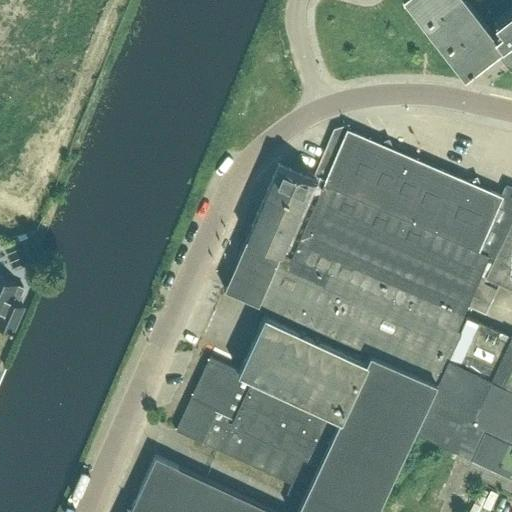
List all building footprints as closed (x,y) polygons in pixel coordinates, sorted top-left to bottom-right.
[(467,0),(405,0),(460,72),(495,45),(505,58),(511,53),(511,2),(485,23),(467,0)] [(305,488),(293,511),(374,511),(412,429),(511,475),(511,336),(510,335),(510,334),(477,319),(462,351),(495,365),(489,377),(446,357),(460,328),(456,327),(466,304),(480,273),(498,282),(511,287),(511,184),(506,183),(501,193),(347,126),(348,123),(348,121),(334,126),(311,177),(277,162),(222,287),(369,350),(364,361),(336,420),(250,380),(251,376),(237,369),(208,355),(175,427),(305,488)] [(4,171),(20,178),(37,138),(21,131),(4,171)] [(0,274),(0,325),(11,330),(22,304),(15,301),(23,285),(0,274)] [(263,314),(237,369),(251,376),(250,380),(336,420),(364,361),(263,314)] [(279,511),(153,453),(126,511),(279,511)]
